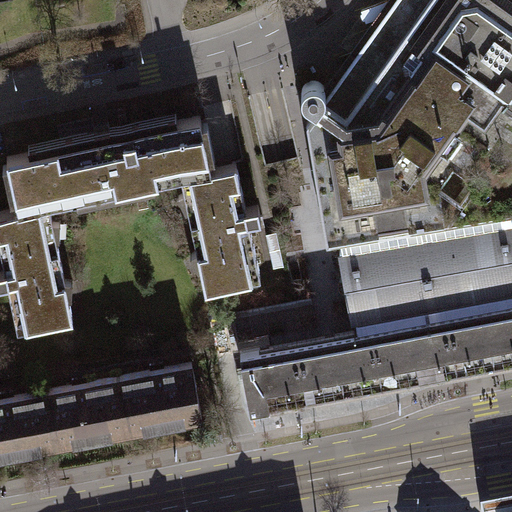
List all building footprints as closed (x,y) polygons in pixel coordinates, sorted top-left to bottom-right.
[(511,0),(393,0),(358,50),(326,94),(327,92),(326,88),(324,85),(321,82),(317,81),(313,80),(309,81),(306,83),(303,86),(302,90),(301,94),(302,97),(304,101),(316,109),(307,121),(328,241),(341,239),(347,272),(344,274),(341,276),(339,280),(338,284),(339,287),(341,291),(344,293),(348,295),(352,295),(358,329),(511,300),(511,210),(511,0)] [(18,207),(19,210),(50,204),(182,176),(213,169),(212,165),(201,114),(7,155),(18,207)] [(213,169),(182,176),(185,193),(187,193),(190,208),(189,208),(198,251),(200,251),(203,267),(201,267),(206,288),(261,276),(249,220),(262,218),(260,211),(259,204),(247,207),(237,160),(212,165),(213,169)] [(53,221),(50,204),(19,210),(18,207),(0,210),(0,242),(5,268),(0,268),(0,282),(8,281),(18,328),(74,317),(69,295),(67,296),(64,280),(66,279),(57,237),(55,237),(51,222),(53,221)] [(285,265),(277,231),(273,232),(267,233),(274,267),(285,265)] [(511,300),(358,329),(240,350),(251,406),(475,364),(511,357),(511,300)] [(146,425),(148,420),(167,417),(168,421),(203,415),(193,361),(118,375),(128,428),(146,425)] [(108,428),(111,432),(128,428),(118,375),(48,388),(58,442),(75,438),(78,433),(108,428)] [(37,441),(41,445),(58,442),(48,388),(0,396),(0,452),(3,452),(5,447),(37,441)]
